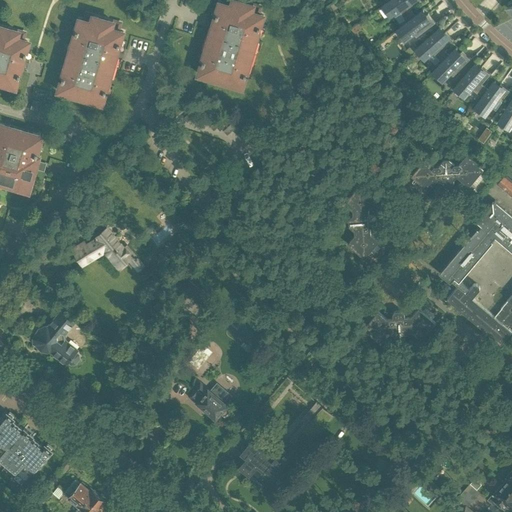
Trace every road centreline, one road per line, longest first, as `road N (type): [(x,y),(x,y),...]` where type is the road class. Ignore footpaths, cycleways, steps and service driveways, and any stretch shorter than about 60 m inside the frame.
road 1 (residential): [(0,362),(174,511)]
road 2 (residential): [(0,263),(110,134)]
road 3 (residential): [(110,134),(141,114),(173,0)]
